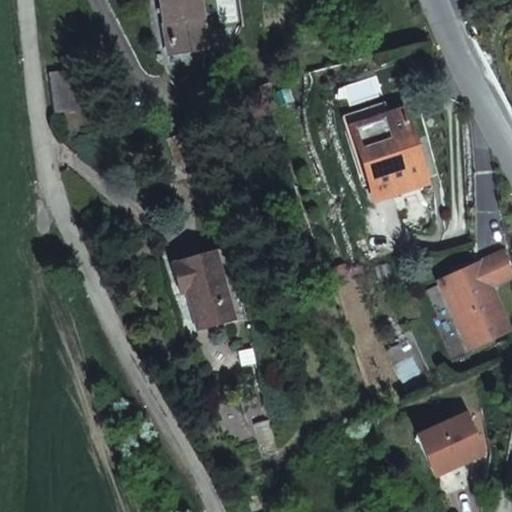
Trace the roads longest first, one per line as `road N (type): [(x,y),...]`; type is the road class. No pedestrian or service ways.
road 1 (residential): [(27,0),(49,187),(127,372),(213,511)]
road 2 (residential): [(435,0),(511,163)]
